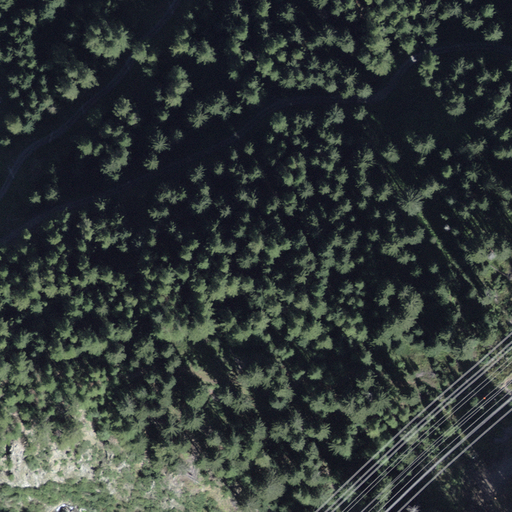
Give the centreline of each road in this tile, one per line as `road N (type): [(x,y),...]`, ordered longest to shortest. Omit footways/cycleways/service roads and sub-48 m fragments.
road 1 (track): [(0,243),(55,209),(183,164),(289,102),(381,94),(408,59),(437,48),(511,49)]
road 2 (track): [(176,0),(117,73),(28,150),(0,197)]
